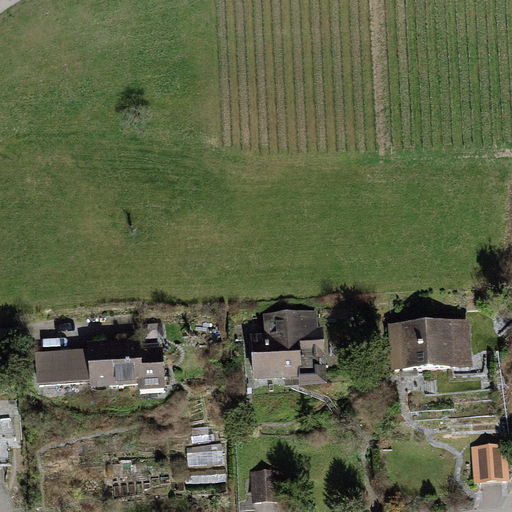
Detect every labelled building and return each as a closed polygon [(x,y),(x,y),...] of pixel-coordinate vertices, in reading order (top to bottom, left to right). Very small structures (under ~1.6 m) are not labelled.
[(266,340),(249,341),(251,387),(319,384),(316,315),(265,317),(266,340)] [(468,322),(392,327),(395,371),(471,366),(468,322)] [(160,392),(158,346),(82,347),(82,358),(29,359),(31,395),(160,392)] [(505,446),(472,449),(475,484),(508,482),(505,446)] [(279,478),(252,480),(253,511),(255,511),(281,510),(279,478)]
